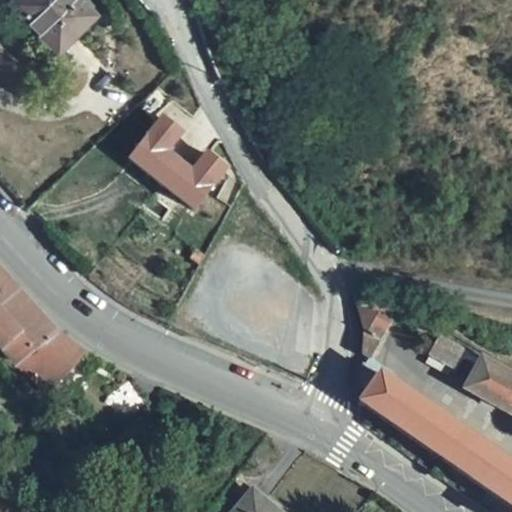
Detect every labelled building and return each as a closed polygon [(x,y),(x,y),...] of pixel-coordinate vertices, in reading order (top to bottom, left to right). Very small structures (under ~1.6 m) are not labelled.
[(65,45),(96,15),(81,0),(14,0),(11,4),(58,52),(65,45)] [(158,113),(124,162),(196,212),(228,166),(203,149),(191,166),(170,151),(184,131),(158,113)] [(205,257),(195,251),(190,259),(200,266),(205,257)] [(0,312),(22,295),(0,270),(0,312)] [(19,366),(57,334),(22,295),(0,312),(0,349),(17,368),(19,366)] [(398,312),(357,304),(365,335),(363,356),(369,360),(372,354),(398,312)] [(66,376),(83,356),(57,334),(19,366),(50,393),(66,376)] [(448,375),(462,351),(441,339),(428,363),(448,375)] [(396,371),(372,354),(369,360),(365,365),(379,375),(390,382),(396,371)] [(511,416),(511,374),(482,357),(464,389),(511,416)] [(511,511),(511,467),(393,385),(390,382),(379,375),(359,404),(511,510),(511,511)] [(148,397),(136,380),(109,401),(121,417),(148,397)] [(148,397),(121,417),(128,427),(155,406),(148,397)] [(276,511),(252,491),(234,511),(276,511)]
